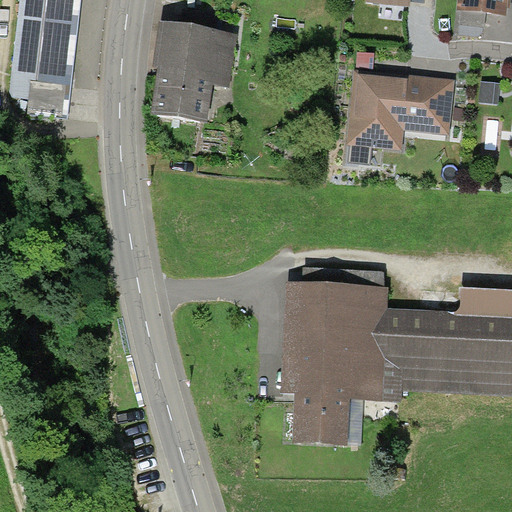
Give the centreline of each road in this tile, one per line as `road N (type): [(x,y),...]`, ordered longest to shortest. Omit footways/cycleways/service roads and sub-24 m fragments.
road 1 (tertiary): [(130,0),(120,76),(128,229),(199,511)]
road 2 (track): [(0,374),(27,511)]
